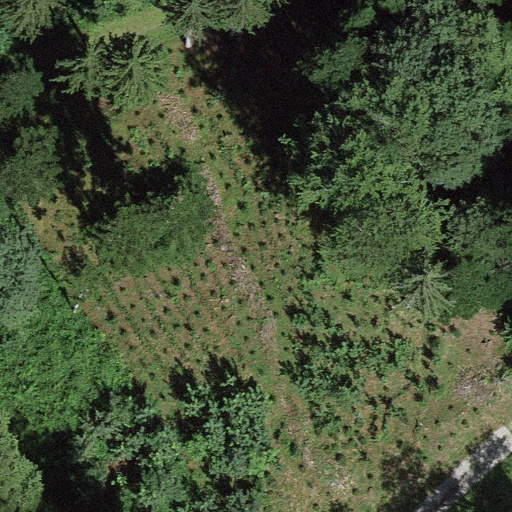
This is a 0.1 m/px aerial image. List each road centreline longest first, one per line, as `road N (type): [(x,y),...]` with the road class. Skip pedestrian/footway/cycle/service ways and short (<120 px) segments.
road 1 (track): [(195,0),(55,39)]
road 2 (track): [(411,511),(511,429)]
